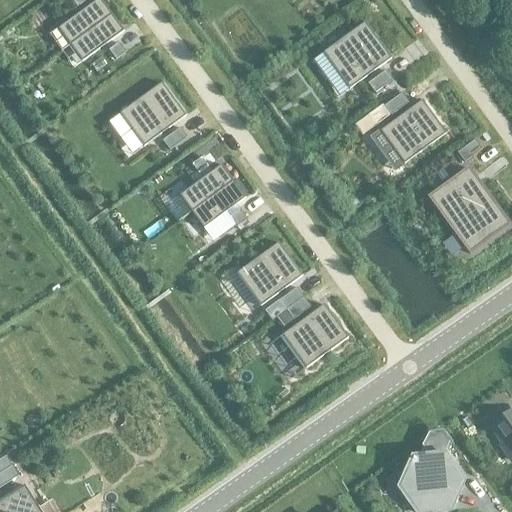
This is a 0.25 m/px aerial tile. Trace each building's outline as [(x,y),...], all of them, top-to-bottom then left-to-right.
[(100,0),(98,0),(58,30),(70,46),(112,15),(100,0)] [(124,32),(112,15),(70,46),(82,63),(124,32)] [(392,59),(365,23),(323,54),(350,90),(392,59)] [(125,54),(118,44),(110,50),(117,59),(125,54)] [(392,81),(385,72),(369,83),(376,93),(392,81)] [(186,117),(162,84),(120,114),(144,147),(186,117)] [(408,104),(401,94),(385,106),(392,116),(408,104)] [(380,132),(372,139),(396,171),(446,134),(422,101),(380,132)] [(187,139),(180,129),(163,141),(170,151),(187,139)] [(473,141),(457,153),(464,163),(480,151),(473,141)] [(373,170),(383,165),(375,149),(365,153),(373,170)] [(208,168),(201,158),(194,164),(201,174),(208,168)] [(234,182),(222,166),(180,196),(192,213),(234,182)] [(510,225),(469,168),(428,198),(470,255),(510,225)] [(234,182),(192,213),(204,229),(246,199),(234,182)] [(246,221),(239,211),(232,216),(239,226),(246,221)] [(303,277),(279,244),(237,274),(261,307),(303,277)] [(296,289),(280,301),(287,310),(303,298),(296,289)] [(310,308),(303,298),(287,310),(294,320),(310,308)] [(348,339),(324,306),(282,336),(306,369),(348,339)] [(503,445),(501,446),(511,461),(511,411),(490,427),(503,445)] [(413,459),(399,488),(416,511),(437,511),(449,511),(463,482),(444,456),(450,444),(442,434),(430,435),(425,447),(432,457),(413,459)] [(6,457),(0,460),(0,488),(19,477),(6,457)] [(0,501),(0,511),(40,511),(24,486),(0,501)]
